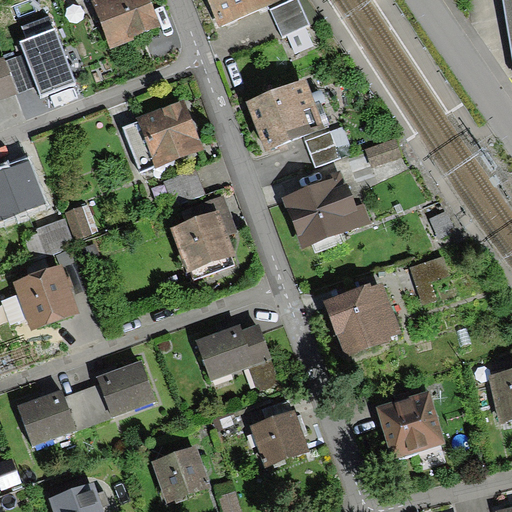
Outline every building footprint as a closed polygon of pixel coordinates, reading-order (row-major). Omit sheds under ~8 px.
[(94,0),(92,1),(113,50),(135,41),(134,38),(163,26),(151,0),(94,0)] [(207,0),(218,23),(273,0),(207,0)] [(310,25),(299,0),(292,0),(271,10),(284,37),(310,25)] [(511,0),(503,0),(511,54),(511,0)] [(23,43),(42,95),(74,83),(54,31),(23,43)] [(0,100),(17,93),(3,57),(0,58),(0,100)] [(246,101),(266,150),(325,125),(305,77),(246,101)] [(124,127),(142,173),(203,149),(184,99),(137,117),(138,121),(124,127)] [(332,132),(306,141),(315,167),(341,157),(332,132)] [(398,140),(366,150),(372,167),(404,157),(398,140)] [(0,174),(0,222),(43,205),(27,163),(0,174)] [(196,170),(165,182),(175,207),(205,195),(196,170)] [(284,195),(302,248),(372,224),(364,202),(356,205),(349,183),(346,184),(341,171),(331,174),(332,179),(284,195)] [(171,228),(187,271),(191,270),(194,279),(234,265),(231,255),(236,253),(230,236),(239,233),(225,196),(184,211),(188,222),(171,228)] [(87,206),(67,214),(76,240),(97,232),(87,206)] [(65,219),(37,230),(38,234),(24,239),(34,262),(76,246),(65,219)] [(436,281),(454,275),(448,255),(414,266),(426,304),(442,299),(436,281)] [(80,262),(66,267),(76,295),(90,290),(80,262)] [(14,283),(32,330),(79,312),(61,265),(14,283)] [(326,300),(350,356),(401,334),(377,278),(326,300)] [(194,343),(209,383),(249,368),(271,360),(258,325),(244,330),(242,325),(194,343)] [(0,354),(6,372),(43,359),(36,340),(0,352),(0,354)] [(271,360),(249,368),(258,391),(280,383),(271,360)] [(97,377),(100,384),(112,417),(156,401),(141,361),(97,377)] [(511,369),(488,375),(499,423),(511,419),(511,369)] [(100,384),(65,397),(78,430),(112,417),(100,384)] [(34,446),(78,430),(65,397),(63,390),(19,406),(34,446)] [(379,408),(394,459),(446,444),(431,393),(379,408)] [(250,425),(266,468),(311,452),(295,409),(250,425)] [(151,460),(166,505),(210,491),(195,446),(151,460)] [(242,511),(233,481),(214,487),(221,511),(242,511)] [(50,500),(54,511),(104,511),(94,484),(50,500)]
